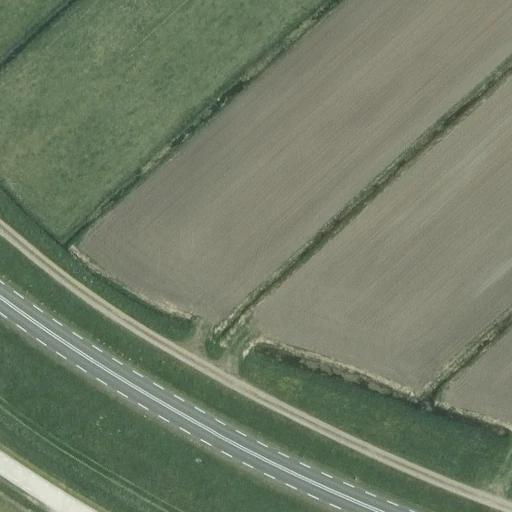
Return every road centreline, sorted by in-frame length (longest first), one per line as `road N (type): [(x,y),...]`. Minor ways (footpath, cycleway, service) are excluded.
road 1 (track): [(511,507),(394,460),(203,366),(89,295),(0,224)]
road 2 (primary): [(379,511),(192,421),(0,297)]
